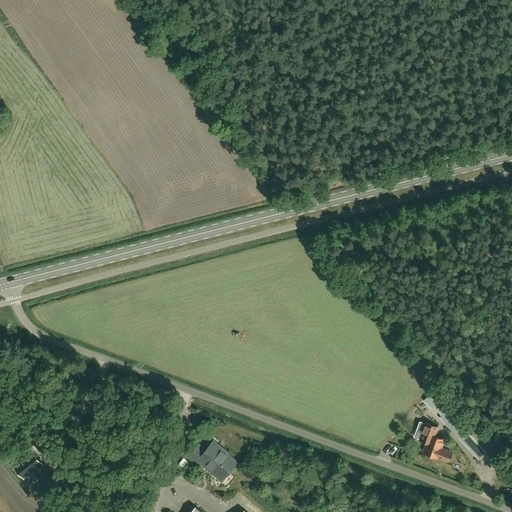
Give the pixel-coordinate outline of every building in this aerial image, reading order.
[(424,400),(480,460),(495,446),(440,386),(424,400)] [(438,458),(438,457),(449,462),(453,452),(441,448),(444,440),(434,436),(438,427),(426,423),(425,424),(420,422),(417,430),(422,432),(420,439),(427,442),(424,452),(438,458)] [(43,444),(37,437),(32,441),(37,448),(43,444)] [(204,452),(198,447),(200,445),(200,444),(189,457),(197,464),(200,462),(222,480),(237,462),(228,454),(229,453),(214,441),(204,452)] [(31,450),(14,464),(24,477),(28,474),(34,480),(41,475),(36,468),(42,463),(31,450)] [(508,474),(511,470),(511,466),(510,464),(503,470),(508,474)]
